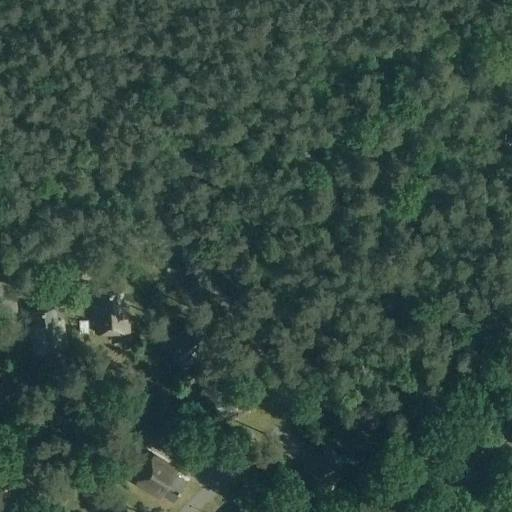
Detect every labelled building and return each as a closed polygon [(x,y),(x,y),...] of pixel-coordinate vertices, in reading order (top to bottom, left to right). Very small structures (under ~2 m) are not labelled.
[(123,306),(123,289),(100,290),(101,316),(97,316),(97,334),(129,333),(127,306),(123,306)] [(58,322),(54,305),(32,310),(37,335),(33,336),(37,354),(67,347),(62,321),(58,322)] [(203,351),(215,339),(199,322),(181,341),(178,338),(165,350),(186,373),(206,354),(203,351)] [(255,410),(251,387),(225,392),(225,388),(207,391),(212,421),(239,417),(238,413),(255,410)] [(339,474),(347,463),(328,449),(315,466),(312,464),(300,478),(325,497),(342,476),(339,474)] [(177,504),(190,484),(168,470),(170,467),(154,457),(138,484),(161,498),(163,495),(177,504)] [(393,511),(386,497),(355,511),(393,511)]
